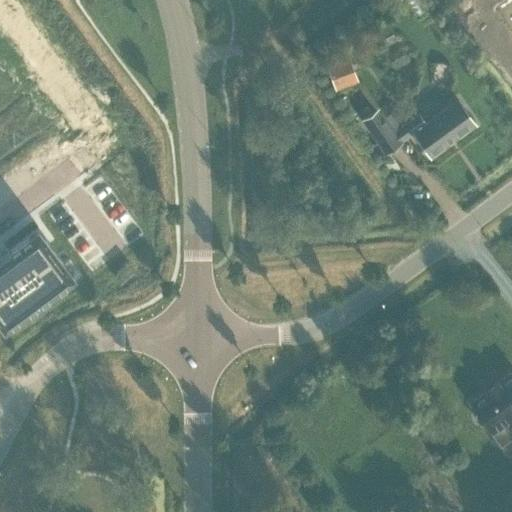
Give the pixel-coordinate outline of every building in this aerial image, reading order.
[(0,72),(12,63),(0,46),(0,72)] [(351,56),(328,65),(337,89),(360,80),(351,56)] [(0,119),(7,129),(43,101),(29,82),(5,101),(0,94),(0,119)] [(362,120),(386,153),(414,132),(432,157),(476,125),(457,99),(425,123),(419,114),(395,131),(378,109),(362,120)] [(44,102),(43,101),(7,129),(8,129),(21,146),(12,152),(20,164),(41,149),(33,138),(56,121),(43,103),(44,102)] [(38,227),(0,254),(0,322),(4,327),(73,275),(38,227)] [(511,371),(498,382),(497,381),(495,382),(498,386),(491,392),(488,387),(486,389),(487,390),(471,402),(477,411),(476,416),(477,421),(481,423),(486,423),(493,432),(508,421),(511,426),(511,425),(511,371)]
